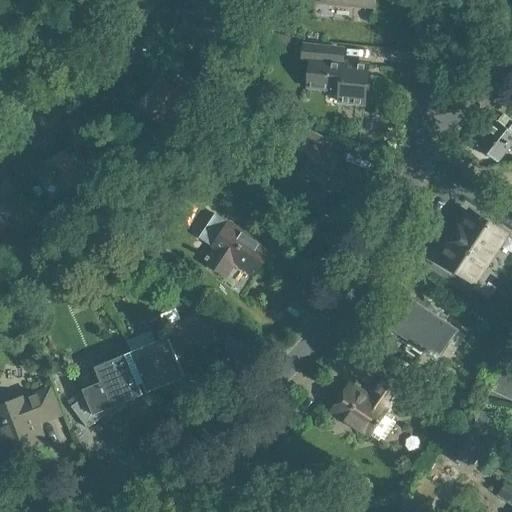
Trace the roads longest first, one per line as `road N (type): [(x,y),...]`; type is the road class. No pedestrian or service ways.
road 1 (residential): [(108,479),(228,419),(272,381),(312,340),(370,255),(422,161)]
road 2 (residential): [(0,151),(91,82),(147,0)]
road 3 (residential): [(318,511),(108,479)]
road 4 (residential): [(422,161),(431,0)]
road 5 (residential): [(422,161),(511,56)]
